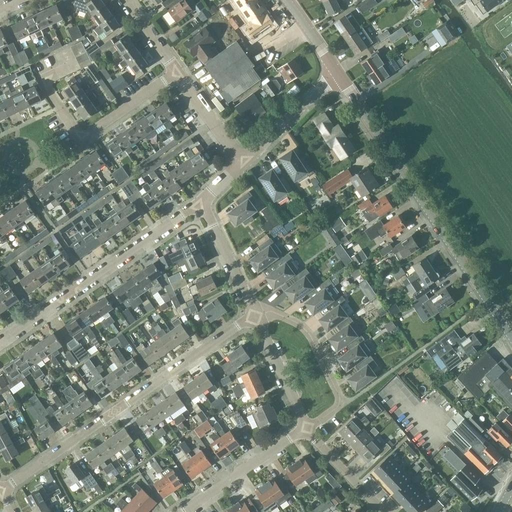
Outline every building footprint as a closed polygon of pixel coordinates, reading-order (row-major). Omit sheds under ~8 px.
[(76,0),(71,3),(77,10),(86,14),(88,18),(89,17),(93,14),(105,6),(101,0),(76,0)] [(183,0),(168,11),(176,22),(192,10),(186,2),(189,0),(183,0)] [(263,16),(259,10),(261,8),(254,0),(235,0),(248,18),(250,16),(254,22),(247,27),(253,36),(271,23),(265,14),(263,16)] [(327,0),(324,2),(330,14),(343,8),(340,2),(344,0),(327,0)] [(372,5),(368,0),(361,0),(353,6),(359,14),(372,5)] [(433,0),(426,0),(427,1),(422,4),(426,9),(435,2),(433,0)] [(470,0),(474,6),(476,5),(483,15),(503,0),(502,0),(470,0)] [(214,5),(208,10),(211,15),(217,11),(214,5)] [(55,6),(44,11),(51,25),(62,20),(55,6)] [(105,6),(93,14),(100,24),(112,15),(105,6)] [(206,10),(200,15),(204,21),(211,17),(206,10)] [(40,30),(47,27),(49,30),(53,28),(51,25),(44,11),(33,16),(40,30)] [(335,23),(345,39),(355,31),(348,21),(353,17),(350,13),(335,23)] [(40,30),(33,16),(33,17),(32,15),(30,15),(27,16),(26,18),(27,20),(22,22),(29,35),(40,30)] [(96,27),(93,29),(98,35),(104,31),(107,35),(120,26),(112,15),(100,24),(96,27)] [(18,41),(29,35),(22,22),(11,27),(18,41)] [(436,29),(446,44),(456,37),(446,22),(436,29)] [(77,26),(72,28),(78,39),(82,37),(77,26)] [(72,28),(67,30),(73,41),(78,39),(72,28)] [(203,64),(204,63),(205,64),(204,65),(221,89),(218,90),(228,103),(261,79),(252,67),(253,66),(236,42),(218,54),(213,48),(211,49),(209,45),(214,41),(204,28),(184,43),(194,56),(196,54),(203,64)] [(402,28),(395,32),(399,38),(405,33),(402,28)] [(387,29),(383,32),(375,38),(379,43),(391,35),(387,29)] [(362,42),(355,31),(345,39),(355,54),(371,43),(367,38),(362,42)] [(174,34),(169,37),(172,42),(178,38),(174,34)] [(99,47),(89,55),(93,60),(93,61),(93,60),(109,49),(116,58),(121,54),(134,45),(126,35),(114,44),(111,39),(99,47)] [(414,36),(409,39),(413,44),(418,41),(414,36)] [(85,39),(82,41),(86,47),(90,44),(86,38),(85,39)] [(60,42),(49,47),(51,52),(62,47),(60,42)] [(81,42),(71,47),(73,53),(84,47),(84,46),(81,42)] [(96,43),(85,50),(89,55),(99,47),(96,43)] [(121,55),(124,60),(119,63),(123,69),(128,65),(140,56),(133,46),(121,55)] [(40,57),(51,52),(49,47),(38,53),(40,57)] [(84,47),(73,53),(76,58),(87,53),(85,50),(84,47)] [(362,63),(370,74),(384,64),(390,59),(387,56),(384,59),(378,50),(371,55),(372,56),(362,63)] [(24,51),(18,54),(23,65),(29,63),(24,51)] [(87,53),(76,58),(79,64),(89,58),(87,53)] [(18,54),(12,57),(18,68),(23,65),(18,54)] [(128,65),(135,75),(148,66),(140,56),(128,65)] [(89,58),(79,64),(81,69),(88,66),(92,64),(91,62),(89,58)] [(287,83),(303,73),(293,59),(277,69),(287,83)] [(384,64),(370,74),(377,84),(393,73),(388,65),(392,63),(390,59),(384,64)] [(94,69),(92,64),(88,66),(90,72),(97,82),(101,79),(94,69)] [(100,71),(107,80),(110,77),(104,68),(100,71)] [(121,75),(110,83),(116,93),(128,85),(121,75)] [(70,85),(64,90),(71,100),(84,91),(89,87),(86,82),(80,86),(76,81),(74,77),(68,81),(70,85)] [(97,82),(104,91),(108,89),(101,79),(97,82)] [(263,86),(271,97),(278,92),(270,81),(263,86)] [(34,87),(23,92),(30,106),(41,101),(37,93),(41,91),(37,82),(33,84),(34,87)] [(207,85),(204,89),(215,95),(217,90),(207,85)] [(18,95),(12,97),(19,111),(30,106),(23,92),(20,86),(15,88),(18,95)] [(295,86),(286,94),(291,99),(299,90),(295,86)] [(104,91),(112,101),(116,98),(108,89),(104,91)] [(7,100),(1,103),(8,117),(19,111),(12,97),(9,91),(4,93),(4,94),(7,100)] [(87,97),(83,92),(70,101),(77,111),(90,102),(95,98),(92,93),(87,97)] [(253,95),(236,108),(248,126),(266,112),(253,95)] [(218,97),(216,101),(224,106),(226,102),(218,97)] [(84,121),(97,112),(90,102),(77,111),(84,121)] [(1,103),(0,103),(0,120),(8,117),(1,103)] [(165,103),(155,110),(164,123),(167,127),(169,129),(173,127),(168,120),(174,116),(178,113),(173,105),(169,108),(165,103)] [(155,110),(146,117),(154,129),(164,123),(155,110)] [(314,121),(319,128),(320,130),(320,129),(324,136),(323,136),(330,147),(333,145),(342,159),(354,151),(346,139),(347,139),(338,126),(334,129),(329,123),(330,122),(324,114),(314,121)] [(139,121),(136,124),(144,136),(154,129),(146,117),(145,117),(144,116),(143,116),(139,119),(138,120),(139,121)] [(136,124),(126,131),(134,143),(144,136),(136,124)] [(126,131),(116,138),(125,150),(128,155),(132,152),(132,150),(129,147),(134,143),(126,131)] [(186,132),(176,139),(179,142),(188,136),(186,132)] [(116,138),(106,145),(115,157),(125,150),(116,138)] [(169,149),(179,142),(176,139),(166,145),(169,149)] [(184,150),(193,143),(191,139),(181,146),(184,150)] [(166,145),(156,152),(159,156),(169,149),(166,145)] [(174,157),(184,150),(181,146),(171,153),(174,157)] [(190,150),(185,153),(189,159),(198,172),(208,165),(199,152),(194,155),(190,150)] [(287,153),(280,158),(295,180),(298,184),(314,173),(305,159),(300,163),(298,160),(292,151),(288,154),(287,153)] [(96,152),(86,159),(95,171),(105,164),(96,152)] [(149,163),(159,156),(156,152),(146,159),(149,163)] [(174,157),(171,153),(161,160),(164,164),(174,157)] [(76,163),(75,164),(76,165),(76,166),(85,178),(90,175),(92,177),(97,174),(95,171),(86,159),(82,161),(81,160),(80,160),(76,163)] [(146,159),(136,166),(139,170),(149,163),(146,159)] [(189,159),(179,165),(188,179),(198,172),(189,159)] [(154,171),(164,164),(161,160),(151,167),(154,171)] [(170,172),(169,172),(178,185),(188,179),(179,165),(170,172)] [(76,166),(66,173),(75,185),(77,189),(82,185),(80,182),(85,178),(76,166)] [(151,167),(141,173),(144,177),(154,171),(151,167)] [(121,168),(116,171),(123,181),(128,178),(121,168)] [(352,177),(350,179),(362,197),(355,201),(359,207),(369,200),(366,195),(378,187),(366,168),(352,177)] [(162,181),(161,182),(170,195),(180,188),(178,185),(169,172),(167,169),(162,173),(166,179),(162,181)] [(328,194),(350,179),(352,177),(347,170),(323,187),(328,194)] [(116,171),(111,175),(118,185),(123,181),(116,171)] [(267,173),(260,177),(266,186),(263,187),(267,194),(270,192),(275,200),(275,199),(278,203),(294,193),(285,179),(280,183),(277,180),(272,171),(268,174),(267,173)] [(56,177),(56,178),(56,179),(56,180),(65,192),(70,189),(74,194),(76,194),(80,192),(77,189),(75,185),(66,173),(62,175),(61,174),(60,174),(56,177)] [(316,177),(310,181),(317,192),(321,189),(318,184),(319,183),(316,177)] [(50,184),(46,186),(59,204),(61,203),(62,199),(60,196),(65,192),(56,180),(55,178),(53,178),(49,181),(49,183),(50,184)] [(159,178),(149,185),(160,201),(170,195),(161,182),(159,178)] [(130,181),(125,185),(132,195),(137,191),(130,181)] [(106,187),(109,191),(114,187),(112,183),(106,187)] [(142,195),(141,196),(145,202),(150,208),(160,201),(149,185),(147,183),(142,186),(146,193),(142,195)] [(125,185),(121,188),(128,198),(133,195),(132,195),(125,185)] [(36,190),(36,192),(37,193),(36,193),(45,206),(50,202),(54,208),(59,205),(59,204),(46,186),(42,189),(42,188),(40,188),(36,190)] [(106,187),(96,194),(99,198),(109,191),(106,187)] [(251,206),(256,202),(248,192),(236,201),(240,206),(229,214),(233,219),(231,220),(234,225),(241,221),(244,225),(252,219),(249,215),(254,211),(251,206)] [(96,194),(86,201),(89,205),(99,198),(96,194)] [(111,194),(101,201),(104,205),(114,198),(111,194)] [(372,205),(369,200),(359,207),(369,223),(392,207),(385,196),(372,205)] [(86,201),(76,208),(79,212),(89,205),(86,201)] [(101,201),(91,208),(94,212),(104,205),(101,201)] [(122,201),(118,205),(130,222),(140,215),(136,209),(131,202),(131,203),(126,206),(122,201)] [(14,209),(23,222),(33,214),(25,202),(14,209)] [(116,213),(112,217),(120,229),(130,222),(118,205),(113,208),(116,213)] [(279,205),(273,209),(277,215),(283,211),(279,205)] [(267,207),(261,212),(268,221),(273,228),(279,223),(267,207)] [(76,208),(66,215),(69,219),(79,212),(76,208)] [(91,208),(81,215),(84,219),(94,212),(91,208)] [(23,222),(14,209),(4,216),(13,229),(23,222)] [(66,215),(56,222),(59,226),(69,219),(66,215)] [(81,215),(71,222),(74,226),(84,219),(81,215)] [(4,235),(13,229),(4,216),(0,218),(0,232),(3,236),(4,235)] [(380,220),(364,230),(371,241),(379,236),(380,238),(387,233),(390,238),(405,228),(397,216),(383,225),(380,220)] [(112,217),(102,224),(110,236),(120,229),(112,217)] [(340,217),(330,224),(336,233),(346,226),(340,217)] [(97,227),(92,230),(101,243),(110,236),(102,224),(98,218),(93,222),(97,227)] [(292,221),(284,227),(287,232),(295,227),(292,221)] [(64,233),(74,226),(71,222),(61,229),(64,233)] [(323,232),(330,242),(335,239),(336,241),(338,240),(329,227),(323,232)] [(47,229),(36,236),(39,240),(49,233),(47,229)] [(83,229),(78,232),(91,250),(101,243),(92,230),(87,234),(83,229)] [(77,241),(72,244),(81,257),(91,250),(78,232),(74,235),(77,241)] [(344,235),(338,239),(341,244),(348,240),(344,235)] [(36,236),(25,243),(28,247),(39,240),(36,236)] [(379,251),(383,257),(391,251),(398,261),(403,257),(404,258),(419,248),(411,236),(392,248),(390,244),(379,251)] [(42,248),(52,241),(50,237),(40,244),(42,248)] [(252,267),(256,272),(281,254),(270,239),(257,248),(261,253),(250,261),(254,266),(252,267)] [(164,268),(176,263),(200,252),(194,241),(186,244),(184,240),(174,245),(179,256),(170,260),(168,255),(159,258),(164,268)] [(25,243),(15,251),(18,255),(28,247),(25,243)] [(32,255),(42,248),(40,244),(30,251),(32,255)] [(340,245),(333,250),(338,257),(345,252),(340,245)] [(7,262),(18,255),(15,251),(4,258),(7,262)] [(22,262),(32,255),(30,251),(20,258),(22,262)] [(60,252),(50,259),(59,272),(69,265),(65,259),(60,252)] [(191,269),(205,263),(200,252),(176,263),(179,267),(185,264),(185,263),(188,262),(191,269)] [(357,253),(351,257),(356,265),(362,262),(357,253)] [(272,289),(297,271),(290,261),(292,260),(288,254),(273,265),(277,270),(267,278),(270,283),(268,284),(272,289)] [(46,262),(40,267),(49,279),(50,279),(51,280),(52,281),(56,278),(56,276),(55,275),(59,272),(50,259),(47,255),(45,257),(46,262)] [(412,275),(407,279),(402,282),(404,286),(409,283),(432,268),(425,257),(412,266),(416,271),(411,274),(412,275)] [(153,264),(143,271),(158,292),(162,288),(155,278),(160,275),(153,264)] [(8,266),(3,270),(11,280),(16,277),(8,266)] [(40,267),(30,274),(39,286),(49,279),(40,267)] [(357,267),(350,273),(354,279),(362,274),(357,267)] [(396,280),(405,274),(401,267),(392,274),(396,280)] [(432,268),(409,283),(415,292),(413,293),(412,297),(414,301),(425,295),(430,291),(427,286),(438,278),(438,277),(439,277),(439,275),(437,272),(436,272),(435,273),(432,268)] [(286,291),(290,296),(288,298),(292,303),(316,284),(305,269),(293,278),(297,284),(286,291)] [(0,275),(6,284),(11,280),(3,270),(0,272),(0,275)] [(143,271),(133,278),(143,293),(148,289),(153,295),(158,292),(143,271)] [(179,273),(168,278),(170,284),(174,291),(188,284),(185,278),(182,279),(179,273)] [(30,274),(20,281),(28,293),(39,286),(30,274)] [(201,295),(217,288),(211,276),(196,283),(197,284),(189,288),(192,295),(200,292),(201,295)] [(133,278),(123,285),(131,296),(134,300),(138,306),(143,302),(138,296),(143,293),(133,278)] [(308,310),(311,315),(337,296),(332,288),(334,286),(328,279),(313,290),(317,296),(306,303),(309,308),(308,310)] [(365,280),(359,284),(363,290),(369,285),(365,280)] [(176,296),(174,291),(170,284),(164,286),(170,298),(171,298),(176,296)] [(0,285),(0,295),(8,307),(18,300),(10,288),(4,291),(0,285)] [(123,285),(113,292),(121,303),(131,296),(123,285)] [(371,307),(378,304),(371,288),(365,291),(371,307)] [(404,316),(414,310),(423,304),(431,316),(454,302),(446,290),(442,293),(442,291),(428,300),(425,295),(414,301),(400,311),(404,316)] [(0,295),(0,313),(8,307),(0,295)] [(180,317),(185,315),(180,305),(176,296),(171,298),(180,317)] [(322,326),(326,331),(346,317),(338,307),(345,302),(341,296),(327,307),(331,312),(320,320),(324,325),(322,326)] [(109,325),(110,325),(116,334),(119,332),(113,323),(114,322),(108,312),(113,309),(105,298),(95,305),(103,316),(105,319),(109,325)] [(202,310),(198,313),(202,320),(206,317),(210,322),(226,311),(217,299),(202,310)] [(134,300),(129,303),(133,309),(138,306),(134,300)] [(180,305),(185,315),(185,316),(197,310),(194,304),(193,300),(180,305)] [(95,305),(86,311),(93,322),(103,316),(95,305)] [(396,305),(388,311),(392,316),(400,310),(396,305)] [(382,307),(377,311),(382,317),(387,313),(382,307)] [(88,326),(93,322),(86,311),(75,318),(87,335),(90,339),(94,336),(95,336),(88,326)] [(332,346),(335,351),(355,336),(348,327),(353,323),(349,317),(336,326),(340,332),(330,340),(333,345),(332,346)] [(77,342),(87,335),(75,318),(65,325),(77,342)] [(109,325),(105,319),(100,323),(105,329),(109,325)] [(176,328),(171,332),(179,344),(189,337),(181,324),(182,324),(178,319),(173,323),(176,328)] [(391,321),(385,326),(390,332),(396,328),(391,321)] [(169,351),(179,344),(171,332),(166,335),(163,329),(161,331),(157,325),(153,328),(169,351)] [(159,358),(169,351),(153,328),(148,331),(156,341),(150,345),(159,358)] [(426,351),(431,358),(437,354),(449,371),(462,361),(460,358),(466,353),(469,357),(477,351),(474,348),(481,344),(473,333),(462,342),(454,330),(426,351)] [(53,334),(43,340),(52,353),(54,356),(59,353),(57,350),(62,346),(53,334)] [(124,348),(129,344),(122,334),(108,343),(111,348),(120,342),(124,348)] [(90,339),(94,345),(96,348),(100,345),(94,336),(90,339)] [(341,366),(345,371),(370,353),(363,343),(365,342),(360,336),(346,346),(350,352),(339,360),(343,365),(341,366)] [(42,360),(48,356),(55,366),(59,363),(54,356),(52,353),(43,340),(33,347),(42,360)] [(80,343),(71,349),(80,362),(89,356),(80,343)] [(159,358),(150,345),(145,349),(142,344),(136,348),(140,353),(141,352),(149,365),(159,358)] [(230,361),(222,367),(228,376),(237,370),(236,367),(249,358),(241,346),(227,356),(230,361)] [(39,377),(43,374),(36,364),(42,360),(33,347),(24,354),(39,377)] [(70,351),(64,355),(71,365),(77,362),(70,351)] [(113,351),(109,354),(115,362),(114,363),(118,368),(113,372),(121,384),(131,377),(118,358),(113,351)] [(485,352),(457,378),(457,379),(465,387),(476,399),(483,393),(484,394),(491,388),(505,404),(511,411),(511,369),(502,359),(497,364),(485,352)] [(23,355),(14,361),(22,373),(24,376),(30,373),(35,380),(39,377),(24,354),(23,355)] [(122,355),(118,358),(131,377),(141,370),(133,358),(127,362),(122,355)] [(350,386),(354,391),(374,376),(370,371),(377,366),(370,356),(355,366),(359,372),(348,380),(352,384),(350,386)] [(89,359),(84,363),(94,377),(94,379),(87,384),(95,396),(98,393),(102,398),(111,391),(103,379),(99,374),(95,368),(89,359)] [(6,373),(1,376),(7,386),(9,390),(15,386),(21,381),(25,387),(30,384),(24,376),(22,373),(14,361),(13,361),(3,368),(6,373)] [(99,365),(95,368),(99,374),(104,371),(99,365)] [(241,376),(244,382),(231,388),(234,393),(260,381),(255,370),(241,376)] [(113,372),(103,379),(111,391),(121,384),(113,372)] [(51,373),(46,377),(50,382),(55,379),(51,373)] [(193,380),(203,393),(208,389),(211,393),(217,389),(213,384),(212,385),(204,373),(193,380)] [(228,376),(220,380),(223,386),(231,382),(228,376)] [(457,379),(454,382),(462,390),(465,387),(457,379)] [(203,393),(193,380),(183,387),(192,399),(191,400),(194,405),(200,401),(197,396),(203,393)] [(234,393),(236,398),(248,392),(251,399),(265,393),(260,381),(234,393)] [(84,393),(79,396),(75,390),(74,391),(70,385),(66,388),(82,412),(92,405),(88,399),(92,396),(88,390),(84,393)] [(7,386),(0,389),(0,394),(9,390),(7,386)] [(66,388),(62,391),(66,397),(65,397),(69,403),(64,406),(72,419),(82,412),(66,388)] [(176,392),(166,399),(174,411),(184,404),(176,392)] [(44,417),(48,414),(45,409),(35,395),(28,400),(41,418),(37,420),(40,425),(33,430),(41,440),(54,432),(44,417)] [(50,406),(45,409),(48,414),(54,421),(57,418),(62,426),(72,419),(64,406),(56,395),(52,398),(56,404),(55,404),(59,409),(55,412),(50,406)] [(221,397),(211,404),(217,412),(227,406),(221,397)] [(166,399),(156,406),(164,418),(174,411),(166,399)] [(258,412),(247,417),(252,429),(258,426),(259,428),(277,419),(273,412),(272,413),(267,403),(256,408),(258,412)] [(375,403),(368,408),(375,416),(382,411),(375,403)] [(156,406),(145,413),(154,425),(164,418),(156,406)] [(201,410),(197,414),(203,422),(207,420),(208,419),(201,410)] [(511,416),(510,414),(508,415),(503,410),(496,417),(501,422),(508,430),(509,429),(511,432),(511,416)] [(237,411),(226,416),(237,431),(246,424),(237,411)] [(0,435),(14,428),(5,413),(0,415),(0,435)] [(145,413),(135,420),(144,432),(154,425),(145,413)] [(452,431),(446,437),(484,474),(485,475),(485,474),(485,473),(489,469),(489,470),(490,470),(490,469),(489,468),(493,465),(493,463),(497,463),(499,460),(499,458),(500,457),(500,458),(501,458),(501,457),(495,451),(496,450),(490,444),(489,444),(464,419),(458,413),(452,420),(457,426),(452,431)] [(182,414),(178,416),(182,422),(186,419),(182,414)] [(197,414),(192,417),(198,426),(203,422),(197,414)] [(353,419),(339,432),(348,442),(362,429),(372,419),(367,414),(360,421),(356,416),(353,419)] [(468,420),(481,433),(486,428),(473,415),(468,420)] [(178,416),(174,419),(177,425),(182,422),(178,416)] [(208,419),(207,420),(211,426),(217,422),(212,416),(208,419)] [(198,426),(194,429),(200,438),(205,434),(203,431),(211,426),(207,420),(203,422),(198,426)] [(506,447),(511,440),(511,439),(495,423),(487,431),(492,436),(491,437),(496,442),(498,439),(506,447)] [(0,435),(0,450),(13,443),(10,438),(15,435),(14,434),(19,431),(17,427),(14,428),(0,435)] [(125,428),(115,435),(123,447),(127,452),(131,458),(134,455),(135,455),(131,449),(128,444),(133,440),(125,428)] [(374,428),(370,431),(375,436),(379,432),(374,428)] [(230,432),(226,434),(222,429),(216,433),(229,452),(239,445),(230,432)] [(362,429),(348,442),(358,452),(371,439),(362,429)] [(158,431),(154,433),(157,439),(162,436),(158,431)] [(219,459),(229,452),(216,433),(211,437),(215,442),(210,445),(219,459)] [(115,435),(105,442),(113,454),(119,450),(123,455),(127,461),(131,458),(127,452),(123,447),(115,435)] [(25,442),(23,438),(13,443),(0,450),(6,462),(19,455),(15,447),(25,442)] [(371,439),(358,452),(367,462),(378,452),(381,456),(390,448),(386,443),(380,449),(371,439)] [(181,443),(179,444),(182,449),(188,446),(184,441),(181,443)] [(105,442),(95,449),(103,461),(113,454),(105,442)] [(434,442),(424,450),(430,456),(439,448),(434,442)] [(188,446),(182,449),(186,454),(191,451),(188,446)] [(95,449),(85,456),(93,468),(99,464),(103,469),(107,475),(111,472),(107,466),(103,461),(95,449)] [(211,465),(202,451),(192,458),(201,472),(211,465)] [(445,467),(452,460),(443,452),(436,459),(445,467)] [(389,457),(374,470),(381,478),(396,464),(389,457)] [(201,472),(192,458),(182,465),(191,479),(201,472)] [(299,460),(294,464),(305,480),(308,484),(322,475),(318,469),(311,458),(306,462),(303,458),(299,461),(299,460)] [(153,462),(151,464),(154,469),(159,465),(158,463),(156,460),(153,462)] [(93,486),(96,484),(89,473),(84,476),(75,463),(64,471),(68,476),(63,479),(69,487),(80,480),(87,491),(93,486)] [(295,485),(296,486),(305,480),(294,464),(288,468),(289,468),(285,471),(288,475),(283,478),(290,488),(295,485)] [(396,464),(381,478),(385,481),(388,485),(403,471),(399,468),(396,464)] [(159,465),(154,469),(157,474),(160,472),(164,477),(163,478),(173,492),(183,485),(173,470),(166,468),(163,470),(161,468),(159,465)] [(482,489),(475,482),(480,478),(477,475),(466,465),(451,480),(471,500),(482,489)] [(403,471),(388,485),(395,492),(408,481),(410,479),(403,471)] [(158,481),(153,485),(163,499),(173,492),(163,478),(164,477),(160,472),(157,474),(154,476),(158,481)] [(269,481),(263,485),(278,506),(286,501),(287,499),(292,495),(281,480),(276,483),(273,479),(269,482),(269,481)] [(395,492),(393,495),(400,502),(402,500),(415,489),(408,481),(395,492)] [(38,491),(26,497),(32,508),(54,496),(60,493),(61,493),(59,489),(47,495),(42,485),(36,488),(38,491)] [(257,496),(252,499),(261,511),(268,511),(269,511),(271,511),(278,506),(263,485),(258,489),(255,492),(257,496)] [(402,500),(400,502),(404,506),(407,510),(422,496),(418,492),(415,489),(402,500)] [(142,490),(134,498),(149,511),(157,503),(142,490)] [(334,494),(328,499),(335,506),(340,501),(334,494)] [(54,496),(32,508),(34,511),(49,511),(47,506),(52,504),(51,503),(56,500),(54,496)] [(422,496),(407,510),(409,511),(420,511),(429,504),(422,496)] [(134,498),(126,507),(131,511),(148,511),(149,511),(134,498)] [(328,499),(320,505),(324,510),(324,511),(332,504),(328,499)] [(238,502),(233,506),(237,511),(258,511),(257,511),(250,501),(245,504),(242,500),(239,503),(238,502)] [(424,511),(437,511),(443,506),(438,500),(424,511)]
